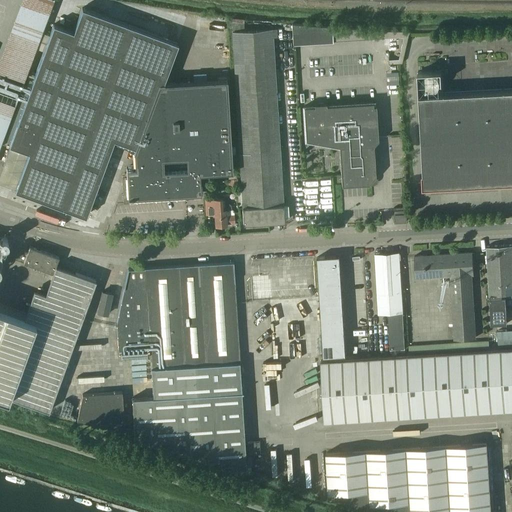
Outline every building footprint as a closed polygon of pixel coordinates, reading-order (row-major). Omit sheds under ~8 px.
[(0,143),(53,1),(50,0),(26,0),(0,69),(0,143)] [(73,31),(54,24),(9,144),(29,152),(15,189),(85,215),(114,137),(135,145),(133,152),(134,151),(135,167),(126,168),(128,197),(200,193),(199,173),(232,171),(227,82),(161,86),(177,42),(82,7),(73,31)] [(332,41),(331,26),(291,23),(293,45),(333,42),(333,41),(332,41)] [(383,38),(383,30),(331,26),(332,41),(333,41),(383,38)] [(284,221),(277,101),(273,29),(232,31),(243,224),(284,221)] [(511,89),(442,94),(441,71),(418,73),(418,72),(417,72),(424,186),(511,181),(511,89)] [(373,145),(378,140),(376,105),(373,105),(373,102),(326,105),(326,103),(314,104),(315,106),(304,106),(306,140),(339,146),(341,185),(372,183),(376,179),(373,145)] [(220,199),(213,199),(204,200),(205,214),(213,214),(214,225),(226,225),(226,223),(233,223),(233,214),(225,215),(225,209),(221,210),(220,199)] [(404,214),(404,210),(394,210),(394,215),(394,222),(406,221),(405,214),(404,214)] [(511,247),(511,248),(511,245),(486,247),(489,296),(491,296),(491,299),(490,299),(491,325),(507,324),(505,299),(502,299),(502,295),(506,295),(505,286),(511,285),(511,247)] [(0,393),(48,411),(95,281),(54,266),(58,257),(29,246),(23,262),(53,273),(35,322),(0,309),(0,393)] [(405,349),(399,262),(399,252),(374,253),(378,314),(387,313),(389,350),(405,349)] [(473,274),(472,253),(472,252),(414,256),(415,278),(450,275),(455,340),(475,339),(471,274),(473,274)] [(317,257),(318,272),(319,284),(342,283),(341,271),(341,268),(340,256),(340,255),(327,256),(317,257)] [(241,391),(234,278),(233,262),(191,265),(177,265),(144,267),(144,268),(128,269),(117,325),(119,349),(149,347),(151,368),(152,397),(131,398),(134,440),(148,439),(148,444),(162,443),(162,448),(176,447),(176,452),(189,451),(190,456),(203,455),(204,460),(217,459),(218,464),(231,463),(232,468),(245,467),(241,392),(242,392),(242,391),(241,391)] [(342,283),(319,284),(320,296),(342,295),(342,283)] [(112,293),(102,291),(97,312),(107,314),(112,293)] [(342,295),(320,296),(321,308),(343,307),(342,295)] [(343,307),(321,308),(322,320),(344,319),(343,307)] [(344,319),(322,320),(322,332),(345,331),(344,319)] [(105,324),(97,323),(77,420),(125,430),(122,392),(96,395),(107,343),(105,324)] [(511,329),(498,330),(499,346),(511,345),(511,329)] [(345,331),(322,332),(323,344),(345,343),(345,331)] [(489,340),(409,345),(409,351),(489,347),(489,340)] [(345,343),(323,344),(324,356),(346,355),(346,352),(345,343)] [(511,409),(511,348),(321,360),(324,420),(351,419),(445,413),(457,412),(510,409),(511,409)] [(490,511),(486,443),(472,443),(460,444),(432,446),(420,447),(392,448),(380,449),(340,451),(326,452),(328,498),(342,497),(342,502),(355,501),(356,506),(369,506),(369,511),(383,510),(382,511),(490,511)]
